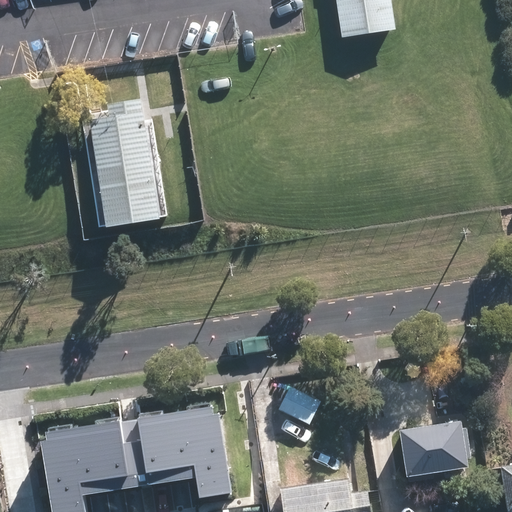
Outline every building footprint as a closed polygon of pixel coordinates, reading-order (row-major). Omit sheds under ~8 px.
[(389,0),(338,0),(344,41),(395,34),(389,0)] [(168,226),(150,114),(89,124),(107,236),(168,226)] [(330,400),(296,386),(285,408),(319,421),(330,400)] [(205,511),(240,508),(227,403),(141,414),(148,472),(193,466),(198,511),(205,511)] [(126,414),(41,428),(53,511),(95,511),(91,479),(135,472),(126,414)] [(461,418),(400,427),(407,472),(468,463),(461,418)] [(511,511),(511,471),(499,474),(504,511),(511,511)] [(353,475),(282,484),(285,511),(371,511),(368,487),(355,489),(353,475)]
